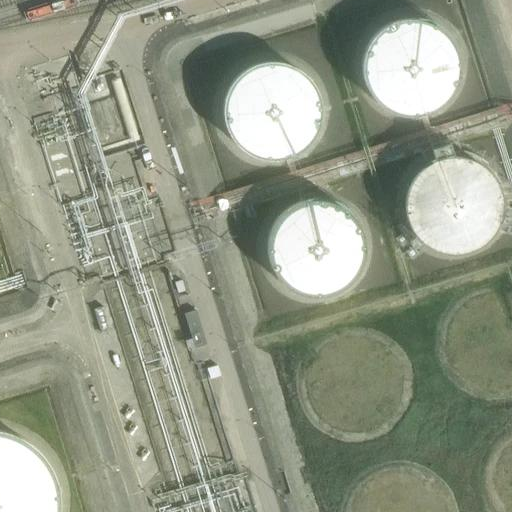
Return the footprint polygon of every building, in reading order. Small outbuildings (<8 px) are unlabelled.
[(459,60),(459,59),(459,50),(455,40),(451,31),(446,25),(439,19),(429,13),(420,10),(411,9),(400,10),(393,12),(384,16),(376,21),(369,29),(364,37),(360,48),(358,59),(359,68),(362,78),(366,86),(372,94),(380,101),(389,106),(400,109),(408,110),(418,109),(429,106),(437,101),(444,96),(451,87),(456,78),(459,69),(459,60)] [(322,104),(322,103),(321,92),(319,85),(315,77),(309,68),(301,62),(290,56),(282,53),(272,52),(263,52),(252,56),(243,60),(236,66),(229,75),(224,84),(221,92),(220,103),(221,112),(223,121),(227,129),(234,138),(241,144),(246,148),(252,150),(259,153),(269,154),(280,153),(288,151),(296,148),(305,141),(312,134),(317,125),(321,115),(322,104)] [(504,203),(504,202),(503,194),(501,184),(496,173),(491,167),(484,161),(475,155),(463,151),(454,150),(442,151),(432,153),(424,158),(415,164),(410,170),(404,180),(401,190),(399,201),(400,211),(403,220),(406,228),(413,237),(420,244),(429,249),(439,253),(449,254),(456,254),(468,252),(477,248),(487,241),(494,233),(500,223),(503,214),(504,203)] [(365,241),(365,240),(364,230),(361,221),(357,214),(350,205),(340,197),(333,194),(326,191),(316,190),(306,191),(296,194),(289,197),(279,205),(272,214),(268,221),(265,231),(265,240),(265,250),(268,259),(273,267),(279,275),(287,282),(296,287),(305,289),(313,290),(324,289),(332,287),(343,282),(349,276),(355,270),(360,261),(363,251),(365,241)] [(194,349),(206,345),(196,311),(184,314),(194,349)] [(60,511),(61,511),(62,501),(61,489),(58,478),(54,468),(48,458),(41,449),(32,442),(23,436),(12,431),(1,428),(0,427),(0,511),(60,511)]
